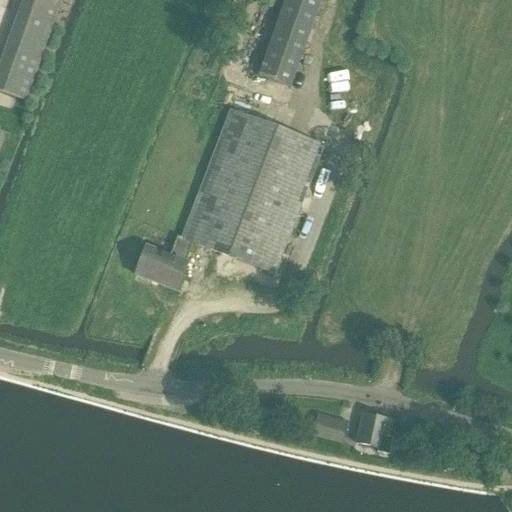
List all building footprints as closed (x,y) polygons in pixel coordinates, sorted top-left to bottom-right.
[(61,0),(27,0),(0,76),(0,92),(25,102),(61,0)] [(320,0),(286,0),(259,78),(289,89),(320,0)] [(168,256),(146,248),(135,276),(176,291),(187,264),(184,263),(191,244),(274,275),(323,148),(230,112),(181,239),(175,237),(168,256)] [(378,449),(377,453),(389,456),(393,439),(389,438),(393,422),(384,420),(362,415),(356,444),(378,449)] [(318,416),(312,438),(342,445),(348,423),(341,421),(318,416)]
